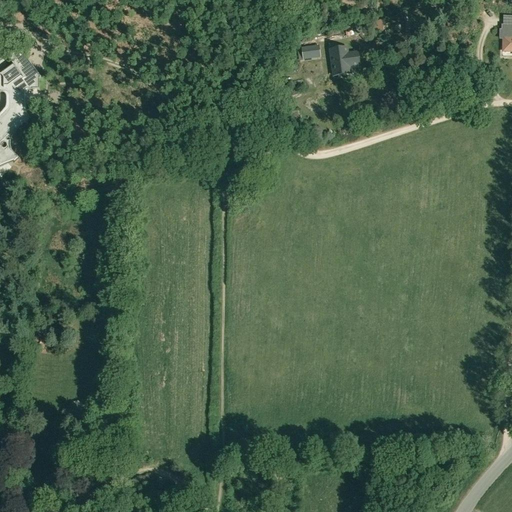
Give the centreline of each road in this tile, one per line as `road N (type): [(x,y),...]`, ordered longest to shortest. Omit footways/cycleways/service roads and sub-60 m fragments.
road 1 (track): [(291,144),(240,166),(227,182),(215,511)]
road 2 (track): [(511,103),(324,153),(291,144)]
road 3 (track): [(291,144),(263,0)]
